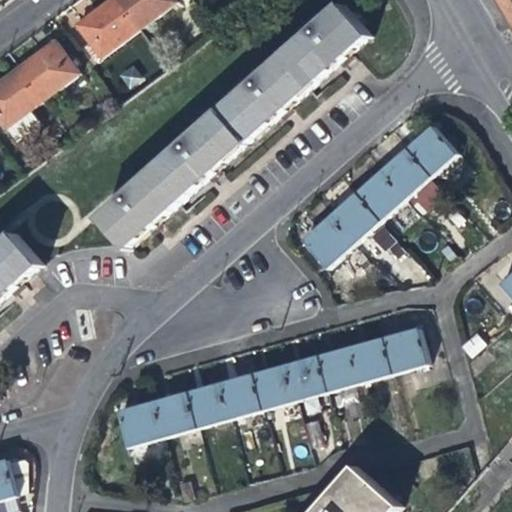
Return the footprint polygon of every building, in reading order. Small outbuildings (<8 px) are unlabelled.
[(117,0),(116,1),(140,33),(178,5),(173,0),(117,0)] [(511,0),(501,0),(511,17),(511,0)] [(102,61),(140,33),(116,1),(98,14),(78,29),(102,61)] [(221,118),(249,149),(286,116),(348,61),(373,38),(346,8),(221,118)] [(41,55),(20,71),(44,104),(81,77),(56,44),(41,55)] [(134,65),(120,75),(130,90),(144,80),(134,65)] [(26,118),(33,113),(44,104),(20,71),(3,84),(0,85),(0,120),(8,132),(9,131),(18,143),(34,130),(26,118)] [(41,125),(33,113),(26,118),(34,130),(41,125)] [(104,221),(132,253),(168,221),(224,171),(249,149),(221,118),(104,221)] [(418,141),(408,150),(434,180),(456,160),(459,157),(434,128),(418,141)] [(396,160),(382,172),(408,202),(434,180),(408,150),(396,160)] [(464,169),(456,160),(434,180),(444,192),(452,185),(448,182),(464,169)] [(368,184),(357,193),(383,223),(408,202),(382,172),(368,184)] [(370,235),(383,223),(357,193),(342,206),(330,217),(357,246),(363,241),(370,235)] [(463,212),(484,236),(495,227),(474,203),(463,212)] [(329,270),(357,246),(330,217),(316,229),(303,240),(329,270)] [(385,252),(370,235),(363,241),(379,258),(385,252)] [(17,238),(0,252),(0,308),(18,292),(46,268),(17,238)] [(415,286),(427,276),(397,241),(385,252),(415,286)] [(404,337),(386,342),(396,377),(432,367),(422,332),(404,337)] [(476,333),(461,347),(472,359),(487,344),(476,333)] [(371,346),(353,351),(363,386),(396,377),(386,342),(371,346)] [(511,370),(511,352),(506,346),(483,367),(498,384),(511,370)] [(336,355),(322,360),(332,394),(363,386),(353,351),(336,355)] [(305,364),(288,369),(298,404),(332,394),(322,360),(305,364)] [(270,374),(255,378),(265,413),(298,404),(288,369),(270,374)] [(236,384),(223,387),(233,422),(265,413),(255,378),(236,384)] [(210,391),(191,396),(200,431),(233,422),(223,387),(210,391)] [(172,401),(157,406),(167,440),(200,431),(191,396),(172,401)] [(131,450),(167,440),(157,406),(141,410),(121,416),(131,450)] [(374,427),(381,451),(397,447),(400,446),(393,422),(374,427)] [(0,466),(0,504),(20,499),(10,464),(0,466)] [(393,511),(355,477),(324,511),(393,511)] [(179,484),(185,505),(194,502),(188,481),(179,484)] [(439,487),(418,497),(425,511),(444,511),(450,509),(439,487)]
